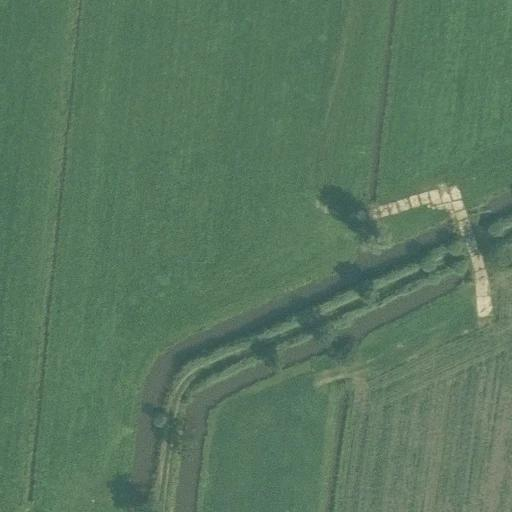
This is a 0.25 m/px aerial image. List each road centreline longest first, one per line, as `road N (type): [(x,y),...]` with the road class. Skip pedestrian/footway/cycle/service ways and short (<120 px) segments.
road 1 (track): [(511,229),(191,379),(163,511)]
road 2 (track): [(350,373),(470,342),(485,322),(489,294),(412,17),(415,0)]
